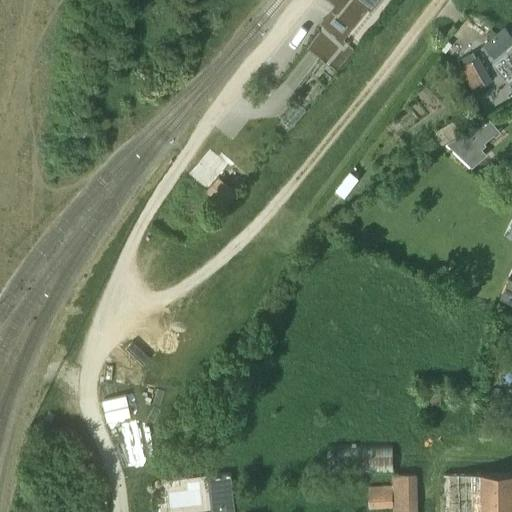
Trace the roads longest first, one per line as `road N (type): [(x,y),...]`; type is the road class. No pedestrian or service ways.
road 1 (residential): [(119,511),(88,385),(105,305),(143,223),(304,0)]
road 2 (track): [(100,331),(187,289),(254,229),(443,0)]
